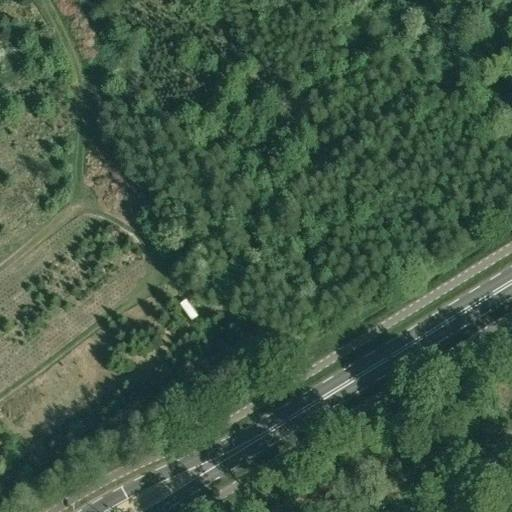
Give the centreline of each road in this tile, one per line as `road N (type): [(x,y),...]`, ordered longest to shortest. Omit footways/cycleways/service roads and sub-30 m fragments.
road 1 (secondary): [(317,402),(94,511)]
road 2 (secondary): [(317,402),(511,283)]
road 3 (secondary): [(154,511),(317,402)]
